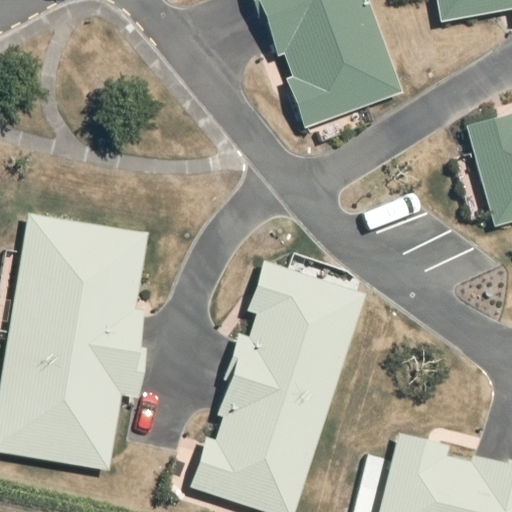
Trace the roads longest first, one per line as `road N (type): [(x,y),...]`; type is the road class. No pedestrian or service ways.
road 1 (residential): [(511,341),(395,258),(307,166)]
road 2 (residential): [(307,166),(220,205),(176,367)]
road 3 (residential): [(511,39),(307,166)]
road 4 (residential): [(307,166),(149,0)]
